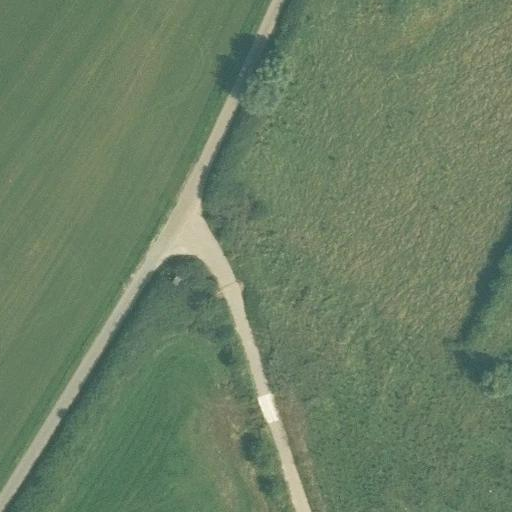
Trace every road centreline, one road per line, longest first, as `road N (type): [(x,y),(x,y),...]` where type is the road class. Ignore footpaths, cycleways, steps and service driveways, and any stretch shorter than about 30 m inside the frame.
road 1 (unclassified): [(275,0),(168,233),(0,503)]
road 2 (track): [(296,511),(224,281),(204,253),(168,233)]
